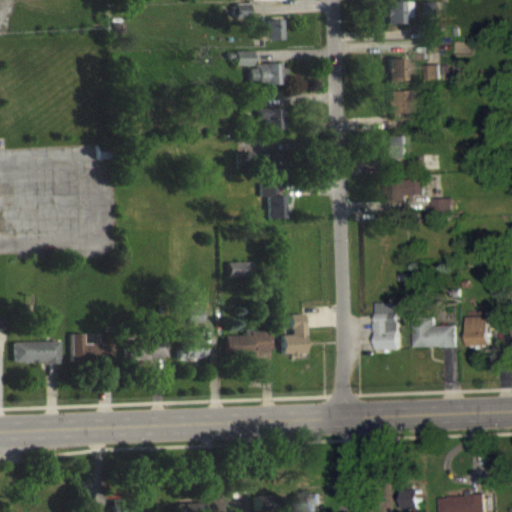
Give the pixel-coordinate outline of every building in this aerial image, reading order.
[(402,34),(402,27),(408,27),(408,11),(384,11),(383,33),(402,34)] [(439,11),(421,12),(421,25),(439,24),(439,11)] [(278,49),(277,29),(260,29),(261,49),(278,49)] [(251,61),(233,60),(232,75),(251,75),(251,61)] [(410,69),(386,69),(386,91),(404,90),(403,84),(410,84),(410,69)] [(246,78),(246,94),(283,93),(282,72),(254,73),(254,78),(246,78)] [(440,74),(426,74),(426,89),(440,89),(440,74)] [(386,101),(386,123),(417,123),(416,100),(386,101)] [(280,118),(256,118),(256,138),(281,137),(280,118)] [(388,146),(388,169),(406,169),(406,146),(388,146)] [(258,166),(261,186),(284,182),(281,162),(258,166)] [(407,205),(425,205),(424,189),(385,189),(385,204),(389,204),(389,212),(407,211),(407,205)] [(265,229),(284,228),(283,205),(275,205),(274,193),(257,194),(257,207),(265,207),(265,229)] [(452,208),(433,209),(434,224),(453,223),(452,208)] [(224,286),(249,287),(250,272),(225,271),(224,286)] [(377,312),(377,360),(400,359),(399,312),(377,312)] [(495,317),(495,338),(510,337),(509,317),(495,317)] [(200,318),(185,318),(185,332),(200,332),(200,318)] [(277,345),(278,363),(287,363),(287,367),(303,366),(301,324),(287,324),(287,345),(277,345)] [(469,355),(491,354),(490,326),(468,326),(469,355)] [(415,357),(458,357),(457,335),(436,335),(435,327),(415,327),(415,357)] [(222,345),(222,364),(269,365),(269,340),(241,340),(241,346),(222,345)] [(175,369),(202,368),(201,348),(178,349),(178,360),(174,360),(175,369)] [(10,352),(11,373),(56,372),(56,350),(10,352)] [(164,368),(165,350),(134,350),(134,367),(164,368)] [(405,511),(422,511),(423,500),(406,500),(405,511)] [(319,511),(320,503),(293,503),(293,511),(319,511)]
